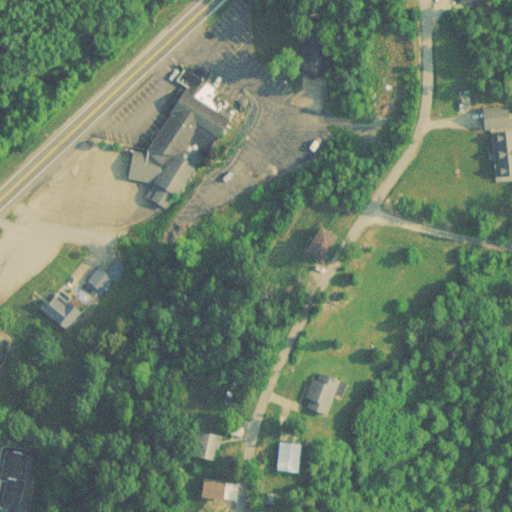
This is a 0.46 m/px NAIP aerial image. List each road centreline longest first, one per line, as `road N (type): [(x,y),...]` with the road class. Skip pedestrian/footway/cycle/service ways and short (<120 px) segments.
road 1 (residential): [(240,511),(259,396),(419,131),(423,0)]
road 2 (primary): [(210,0),(0,199)]
